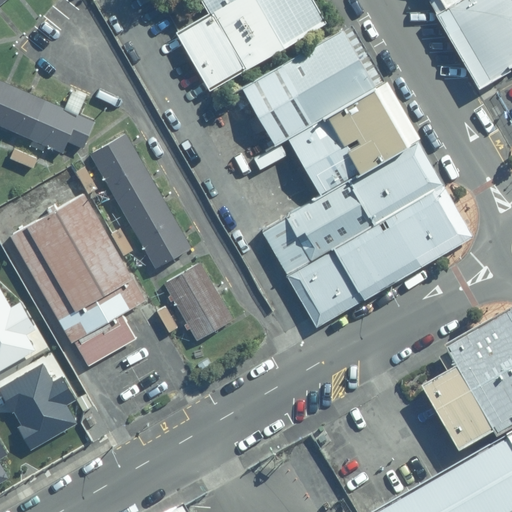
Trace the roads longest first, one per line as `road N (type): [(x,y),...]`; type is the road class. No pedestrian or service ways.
road 1 (unclassified): [(502,265),(73,511)]
road 2 (tertiary): [(511,217),(380,0)]
